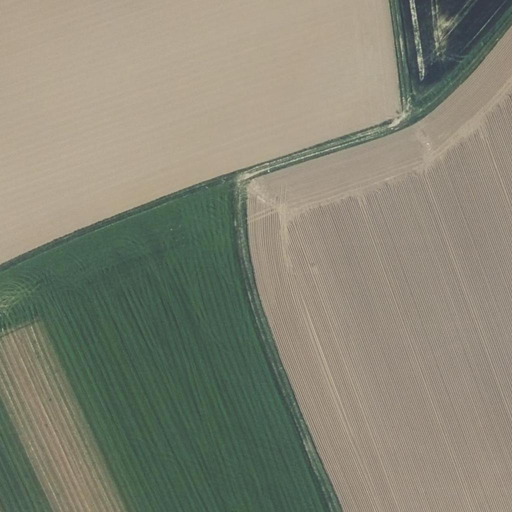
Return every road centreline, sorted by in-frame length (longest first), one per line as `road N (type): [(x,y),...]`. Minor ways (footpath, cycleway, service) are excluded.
road 1 (track): [(409,118),(231,179),(250,289),(334,511)]
road 2 (track): [(511,14),(436,100),(409,118),(392,0)]
